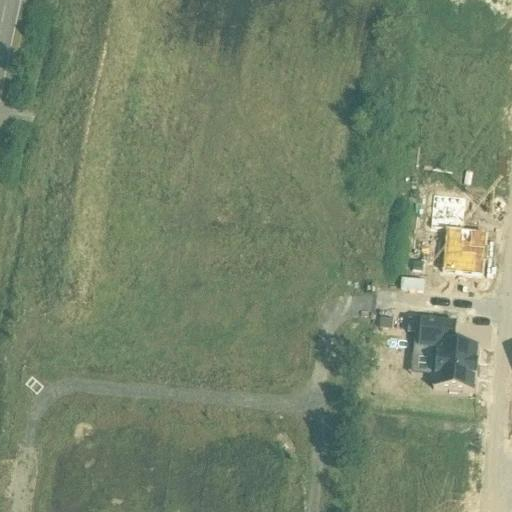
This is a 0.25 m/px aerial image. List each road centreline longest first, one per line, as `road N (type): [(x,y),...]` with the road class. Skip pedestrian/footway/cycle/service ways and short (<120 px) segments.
road 1 (residential): [(508,315),(490,511)]
road 2 (residential): [(508,315),(382,302)]
